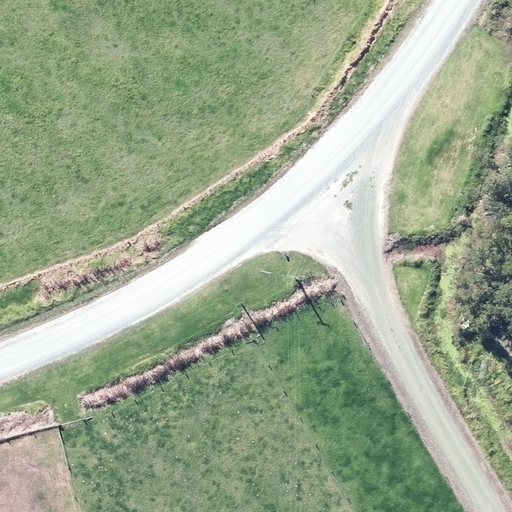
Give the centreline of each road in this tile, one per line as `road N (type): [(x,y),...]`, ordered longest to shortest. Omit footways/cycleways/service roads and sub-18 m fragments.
road 1 (unclassified): [(0,356),(328,224)]
road 2 (unclassified): [(328,224),(499,511)]
road 3 (unclassified): [(328,224),(414,69),(441,0)]
